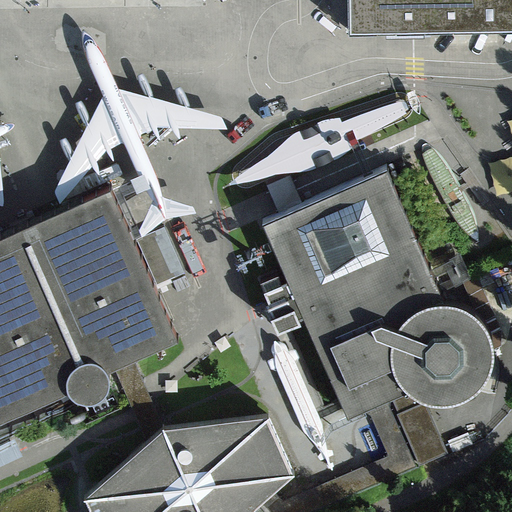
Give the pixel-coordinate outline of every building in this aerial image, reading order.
[(511,0),(361,0),(362,30),(413,29),(511,27),(511,0)] [(353,114),(359,132),(411,113),(404,95),(353,114)] [(259,223),(291,301),(267,311),(272,324),(276,335),(304,324),(344,422),(407,394),(419,403),(435,407),(452,407),(469,401),(482,391),(489,381),(494,366),(494,346),(487,330),(480,319),(466,309),(446,306),(435,281),(387,171),(294,208),(259,223)] [(0,427),(67,399),(73,408),(85,411),(97,409),(106,399),(108,389),(106,380),(126,372),(179,349),(132,241),(114,198),(83,211),(73,215),(0,246),(0,427)] [(165,431),(87,499),(93,511),(255,511),(298,475),(272,417),(165,431)] [(8,440),(0,443),(0,466),(17,459),(8,440)]
